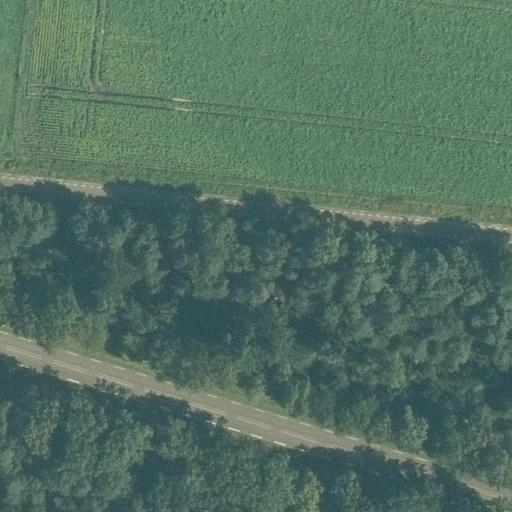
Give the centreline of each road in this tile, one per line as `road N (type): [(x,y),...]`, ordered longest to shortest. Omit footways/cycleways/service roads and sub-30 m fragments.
road 1 (tertiary): [(511,502),(0,347)]
road 2 (unclassified): [(511,236),(0,183)]
